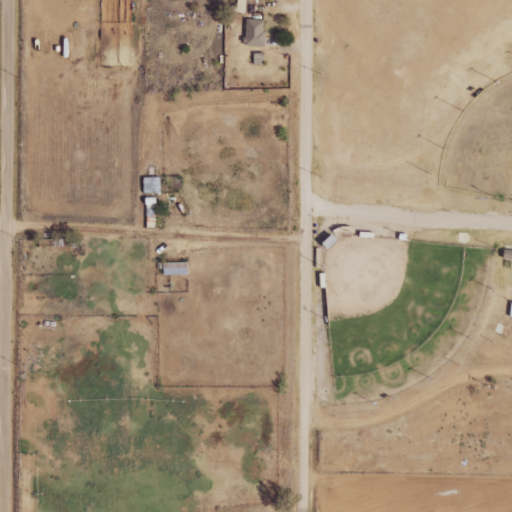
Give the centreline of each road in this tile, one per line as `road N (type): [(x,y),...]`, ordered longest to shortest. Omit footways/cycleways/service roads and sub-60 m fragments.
road 1 (residential): [(3,511),(10,0)]
road 2 (residential): [(303,511),(306,0)]
road 3 (residential): [(305,423),(371,422),(474,375),(511,372)]
